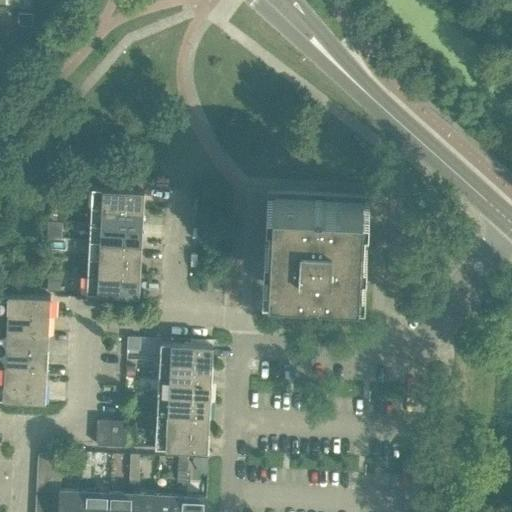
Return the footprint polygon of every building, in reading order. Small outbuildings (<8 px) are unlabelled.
[(143,208),(144,189),(91,187),(90,205),(143,208)] [(364,291),(369,192),(267,187),(262,286),(364,291)] [(142,224),(143,208),(90,205),(89,222),(142,224)] [(142,242),(142,224),(89,222),(89,239),(142,242)] [(141,259),(142,242),(89,239),(88,256),(141,259)] [(140,276),(141,259),(88,256),(87,274),(140,276)] [(139,294),(140,276),(87,274),(86,291),(139,294)] [(0,310),(49,313),(50,294),(0,291),(0,310)] [(0,327),(48,330),(49,313),(0,310),(0,327)] [(0,344),(47,347),(48,330),(0,327),(0,344)] [(212,362),(213,344),(213,343),(160,340),(159,360),(212,362)] [(0,362),(46,364),(47,347),(0,344),(0,362)] [(212,379),(212,362),(159,360),(159,377),(212,379)] [(0,379),(46,382),(46,364),(0,362),(0,379)] [(211,396),(212,379),(159,377),(158,394),(211,396)] [(0,397),(45,400),(46,382),(0,379),(0,397)] [(210,414),(211,396),(158,394),(157,411),(210,414)] [(209,430),(210,414),(157,411),(156,428),(209,430)] [(124,444),(125,419),(97,418),(96,443),(124,444)] [(208,448),(209,430),(156,428),(155,446),(208,448)] [(91,463),(92,451),(83,450),(82,462),(91,463)] [(62,465),(62,453),(38,452),(37,464),(62,465)] [(139,465),(140,453),(131,452),(130,465),(139,465)] [(187,468),(188,455),(179,455),(178,467),(187,468)] [(91,475),(91,463),(82,462),(82,475),(91,475)] [(61,477),(62,465),(37,464),(37,475),(61,477)] [(139,478),(139,465),(130,465),(130,477),(139,478)] [(186,480),(187,468),(178,467),(178,480),(186,480)] [(61,487),(61,477),(37,475),(36,488),(61,488),(61,487)] [(83,511),(85,488),(61,487),(61,488),(60,500),(60,511),(59,511),(83,511)] [(60,500),(61,488),(36,488),(35,499),(60,500)] [(107,511),(109,489),(85,488),(83,511),(107,511)] [(131,511),(133,490),(109,489),(107,511),(131,511)] [(155,511),(157,491),(133,490),(131,511),(155,511)] [(179,511),(181,493),(157,491),(155,511),(179,511)] [(204,511),(206,494),(181,493),(179,511),(204,511)] [(60,511),(60,500),(35,499),(35,511),(60,511)]
